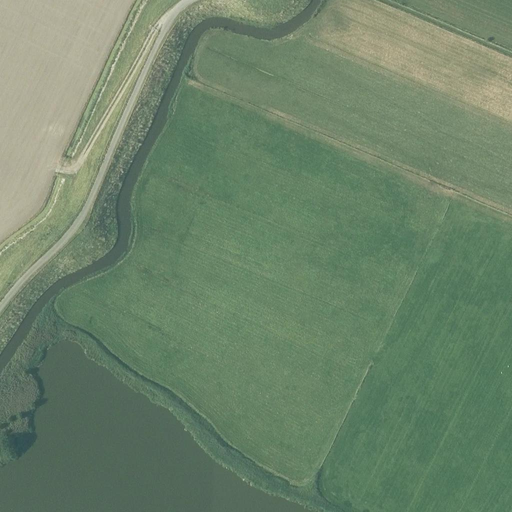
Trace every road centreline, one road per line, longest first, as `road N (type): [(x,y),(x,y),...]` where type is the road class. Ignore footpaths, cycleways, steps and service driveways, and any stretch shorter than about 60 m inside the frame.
road 1 (unclassified): [(189,0),(158,40),(81,217),(0,308)]
road 2 (track): [(56,166),(76,166),(161,20),(174,12)]
